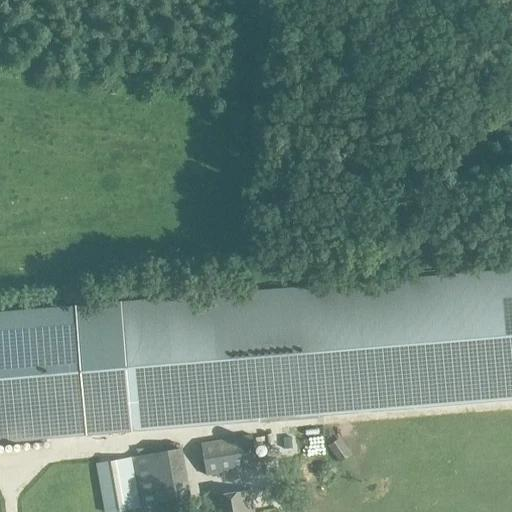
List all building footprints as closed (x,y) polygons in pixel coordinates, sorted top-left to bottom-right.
[(511,271),(0,314),(0,442),(511,399),(511,271)] [(254,435),(211,441),(203,443),(206,478),(259,469),(254,435)] [(337,436),(323,442),(331,459),(345,452),(337,436)] [(132,453),(139,501),(181,496),(174,447),(132,453)] [(254,511),(251,492),(211,499),(212,511),(254,511)]
